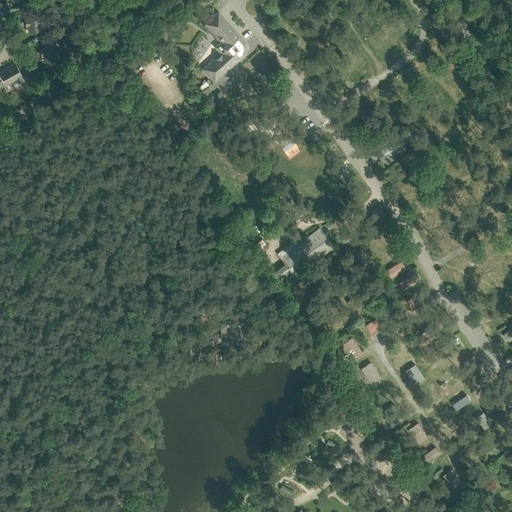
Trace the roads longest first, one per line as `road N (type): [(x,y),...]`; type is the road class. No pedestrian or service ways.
road 1 (unclassified): [(0,134),(176,0)]
road 2 (unknown): [(147,62),(170,88),(186,90),(261,34)]
road 3 (unclassified): [(511,108),(478,60),(456,0)]
road 4 (unknown): [(438,296),(511,392)]
